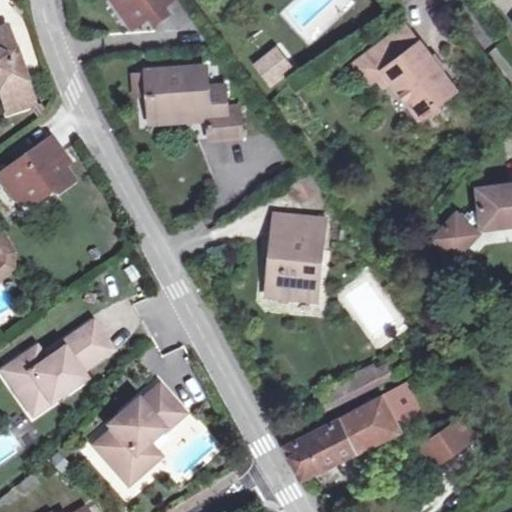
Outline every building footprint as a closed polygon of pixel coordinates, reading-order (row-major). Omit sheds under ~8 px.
[(135,17),(142,27),(150,21),(164,10),(177,0),(113,0),(110,3),(127,24),(135,17)] [(164,10),(150,21),(156,28),(169,17),(164,10)] [(135,17),(127,24),(134,33),(142,27),(135,17)] [(0,26),(0,52),(15,47),(6,27),(0,26)] [(406,28),(363,59),(376,78),(384,72),(390,81),(419,119),(455,93),(406,28)] [(267,86),(294,71),(279,43),(251,59),(267,86)] [(0,85),(9,112),(34,102),(15,47),(0,52),(0,85)] [(376,78),(363,59),(351,67),(366,87),(377,79),(376,78)] [(151,116),(195,112),(196,121),(208,121),(210,140),(240,137),(237,107),(226,107),(224,86),(206,86),(204,67),(147,72),(147,74),(149,97),(151,116)] [(384,72),(376,78),(377,79),(382,86),(390,81),(384,72)] [(147,74),(134,76),(136,98),(149,97),(147,74)] [(196,121),(195,112),(151,116),(151,125),(196,121)] [(51,141),(0,176),(0,179),(16,202),(25,195),(34,205),(49,194),(57,195),(72,185),(62,169),(55,160),(61,155),(51,141)] [(67,165),(61,155),(55,160),(62,169),(67,165)] [(296,198),(318,193),(314,174),(292,178),(296,198)] [(511,185),(479,190),(482,213),(483,223),(484,229),(511,226),(511,185)] [(457,217),(433,242),(457,263),(480,238),(472,230),(477,223),(483,223),(482,213),(476,214),(471,217),(469,215),(466,218),(463,215),(459,219),(457,217)] [(298,242),(300,218),(276,215),(274,240),(298,242)] [(298,242),(274,240),(269,297),(302,300),(302,286),(318,287),(325,221),(300,218),(298,242)] [(0,276),(12,266),(13,255),(0,239),(0,276)] [(302,286),(302,300),(317,301),(318,287),(302,286)] [(28,352),(0,371),(0,372),(24,408),(42,396),(47,404),(83,380),(78,374),(111,352),(91,323),(58,345),(61,349),(45,360),(37,366),(28,352)] [(37,346),(28,352),(37,366),(45,360),(37,346)] [(325,410),(380,384),(376,374),(372,368),(318,395),(325,410)] [(376,374),(380,384),(390,378),(385,370),(376,374)] [(161,434),(180,415),(156,387),(137,404),(134,401),(105,427),(112,435),(96,448),(124,482),(151,460),(141,448),(160,432),(161,434)] [(402,387),(342,420),(286,448),(301,479),(419,419),(402,387)] [(42,396),(24,408),(30,416),(47,404),(42,396)] [(448,428),(421,448),(433,466),(460,445),(448,428)] [(8,434),(0,438),(0,462),(18,453),(8,434)] [(46,474),(39,466),(34,470),(13,487),(20,496),(46,474)] [(0,500),(5,506),(14,499),(7,492),(0,496),(0,500)] [(175,511),(169,502),(153,511),(175,511)]
